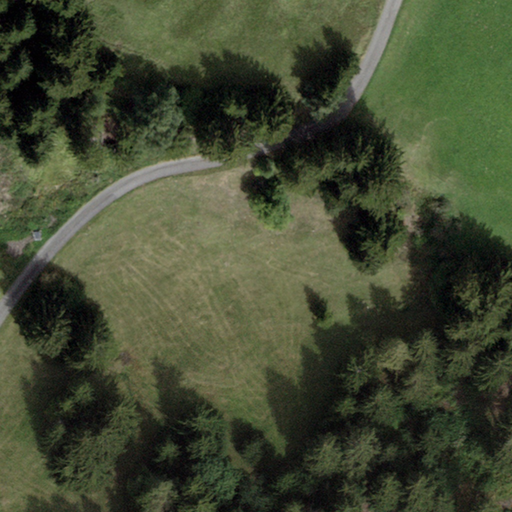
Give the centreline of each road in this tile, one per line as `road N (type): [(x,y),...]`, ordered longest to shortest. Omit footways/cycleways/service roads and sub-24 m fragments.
road 1 (unclassified): [(395,0),(368,66),(329,123),(308,136),(133,179),(82,216),(0,313)]
road 2 (track): [(284,511),(511,340)]
